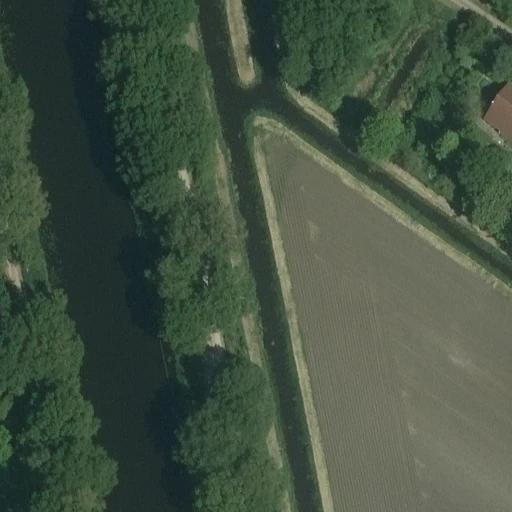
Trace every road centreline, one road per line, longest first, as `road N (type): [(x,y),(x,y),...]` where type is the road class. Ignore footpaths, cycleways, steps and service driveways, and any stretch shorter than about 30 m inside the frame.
road 1 (track): [(138,0),(240,511)]
road 2 (track): [(0,227),(56,511)]
